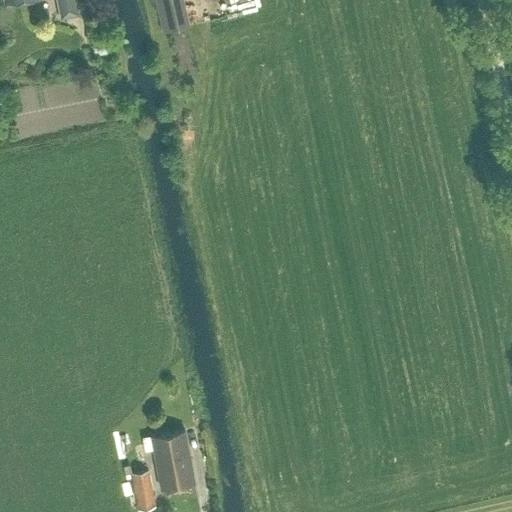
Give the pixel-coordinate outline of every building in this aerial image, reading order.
[(78,11),(76,0),(57,0),(61,15),(78,11)] [(155,0),(163,29),(183,24),(177,0),(155,0)] [(99,14),(83,17),(89,42),(104,39),(99,14)] [(183,427),(149,434),(160,487),(194,480),(183,427)] [(147,467),(129,470),(136,507),(153,504),(147,467)]
